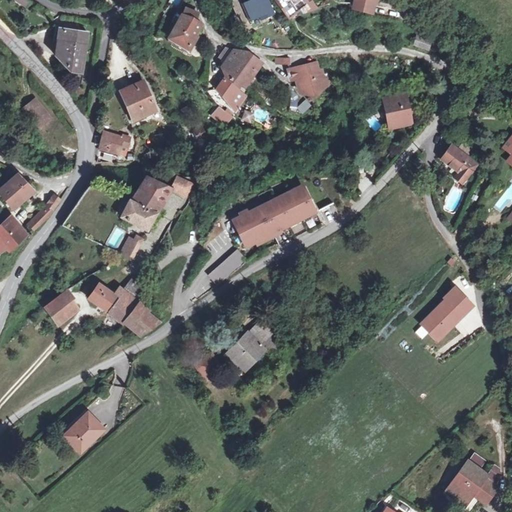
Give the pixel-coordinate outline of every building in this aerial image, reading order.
[(30,3),(25,0),(14,0),(26,8),(30,3)] [(245,0),(246,1),(243,3),(251,21),(261,16),(263,19),(275,14),(268,0),(245,0)] [(303,0),(275,0),(288,18),(300,9),(307,4),(306,4),(303,0)] [(371,11),(373,0),(355,0),(354,7),(371,11)] [(306,4),(307,4),(300,9),(303,13),(316,8),(310,1),(306,4)] [(194,19),(184,13),(180,20),(179,19),(165,41),(181,54),(197,30),(191,26),(194,19)] [(87,33),(60,29),(56,55),(70,70),(81,73),(87,33)] [(431,40),(417,35),(414,45),(428,50),(431,40)] [(225,62),(234,50),(226,48),(219,58),(225,62)] [(248,53),(234,50),(225,62),(221,67),(227,76),(217,89),(227,102),(238,86),(241,84),(243,85),(260,62),(248,53)] [(315,64),(291,70),(293,79),(297,78),(300,91),(310,93),(316,92),(321,88),(324,86),(323,80),(321,72),(317,72),(315,64)] [(156,110),(144,82),(122,91),(135,120),(156,110)] [(406,94),(384,99),(390,127),(412,123),(406,94)] [(278,102),(268,96),(263,103),(273,109),(278,102)] [(302,113),(311,105),(306,99),(296,107),(302,113)] [(50,118),(36,101),(25,110),(39,127),(50,118)] [(231,119),(218,108),(214,113),(227,123),(231,119)] [(240,118),(250,122),(253,113),(244,109),(240,118)] [(123,137),(104,132),(99,149),(118,154),(120,146),(127,147),(130,138),(123,136),(123,137)] [(477,164),(452,145),(442,159),(458,172),(455,177),(463,182),(473,169),(477,164)] [(423,162),(417,158),(413,163),(419,167),(423,162)] [(34,191),(17,174),(0,189),(0,192),(13,210),(34,191)] [(171,189),(147,177),(132,201),(129,201),(121,217),(147,230),(171,189)] [(177,177),(171,189),(187,196),(192,184),(177,177)] [(240,216),(236,218),(249,246),(256,242),(276,232),(316,212),(305,189),(264,210),(262,206),(248,212),(240,216)] [(60,201),(54,196),(47,206),(46,205),(42,211),(42,212),(49,217),(60,201)] [(49,217),(42,212),(30,224),(34,230),(44,223),(49,217)] [(23,237),(8,219),(0,225),(0,250),(1,252),(7,247),(9,250),(23,237)] [(276,232),(256,242),(257,245),(278,235),(276,232)] [(133,243),(139,246),(142,239),(137,236),(134,241),(128,239),(120,254),(126,255),(133,243)] [(133,257),(139,246),(133,243),(126,255),(133,257)] [(238,249),(209,275),(217,284),(246,260),(238,249)] [(142,287),(132,280),(118,298),(100,285),(90,299),(126,323),(140,303),(138,301),(143,295),(142,287)] [(471,306),(454,289),(444,299),(446,300),(422,324),(437,339),(471,306)] [(78,309),(65,292),(45,307),(58,324),(78,309)] [(160,323),(140,303),(126,323),(142,335),(160,323)] [(273,333),(260,321),(228,353),(245,370),(265,350),(272,357),(281,347),(270,337),(273,333)] [(471,329),(442,352),(447,358),(476,334),(471,329)] [(222,369),(211,353),(195,365),(206,381),(222,369)] [(103,429),(88,413),(65,436),(81,451),(103,429)] [(468,461),(479,469),(485,461),(474,453),(468,461)] [(479,469),(468,461),(448,488),(467,502),(472,495),(475,491),(488,501),(497,488),(492,484),(485,478),(487,475),(479,469)] [(485,478),(492,484),(497,476),(497,467),(494,465),(487,475),(485,478)] [(464,506),(467,502),(448,488),(446,492),(464,506)] [(485,504),(488,501),(475,491),(472,495),(485,504)] [(470,511),(477,501),(473,498),(465,508),(470,511)]
